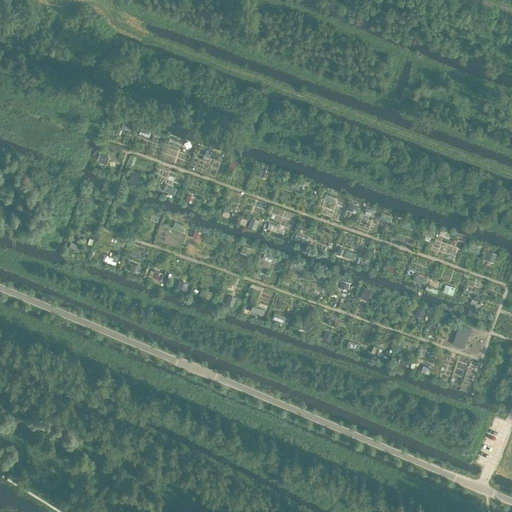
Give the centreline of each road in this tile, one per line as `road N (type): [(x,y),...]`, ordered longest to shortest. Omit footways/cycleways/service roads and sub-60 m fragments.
road 1 (unclassified): [(511,501),(0,288)]
road 2 (track): [(124,3),(116,26),(511,172)]
